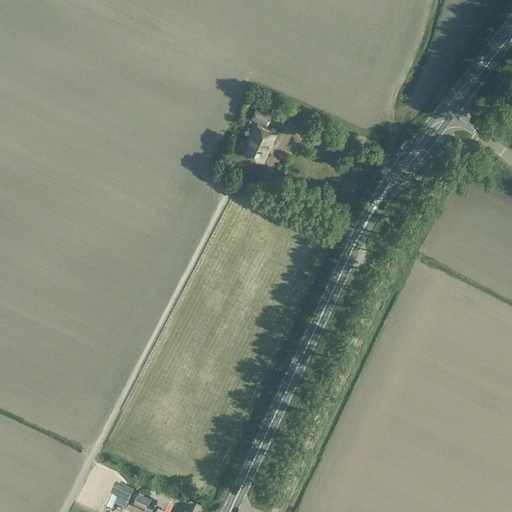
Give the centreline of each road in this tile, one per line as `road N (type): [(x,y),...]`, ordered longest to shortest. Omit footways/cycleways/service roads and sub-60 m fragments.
road 1 (track): [(64,511),(236,185),(255,181),(360,232)]
road 2 (secondary): [(229,511),(360,232),(448,109)]
